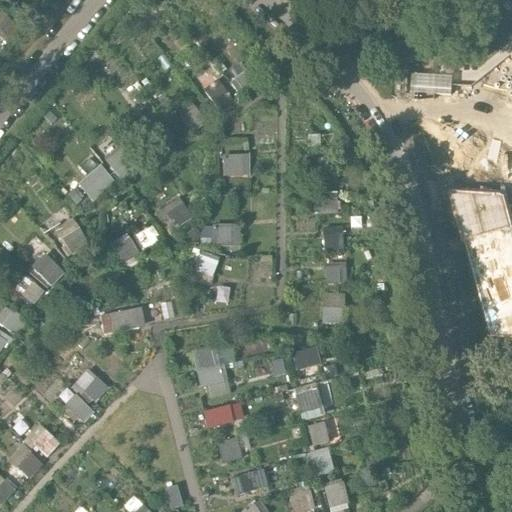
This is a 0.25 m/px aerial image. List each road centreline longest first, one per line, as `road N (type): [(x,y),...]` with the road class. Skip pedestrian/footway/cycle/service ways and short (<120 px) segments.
road 1 (residential): [(257,0),(349,86),(405,186),(437,348),(483,511)]
road 2 (residential): [(97,0),(0,118)]
